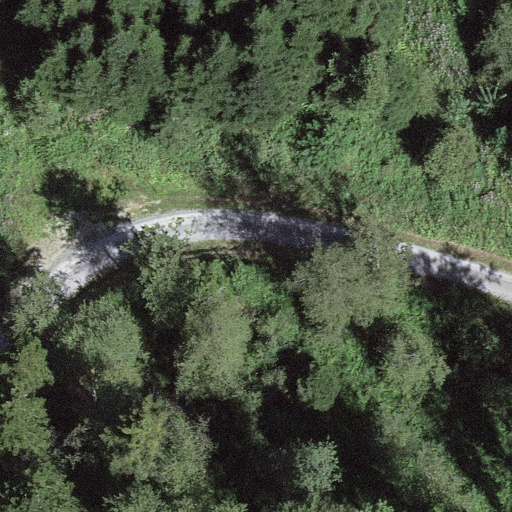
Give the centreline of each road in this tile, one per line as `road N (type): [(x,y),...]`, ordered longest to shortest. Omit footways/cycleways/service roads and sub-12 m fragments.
road 1 (track): [(0,349),(43,287),(95,251),(157,227),(296,224),(511,286)]
road 2 (track): [(395,0),(511,192)]
